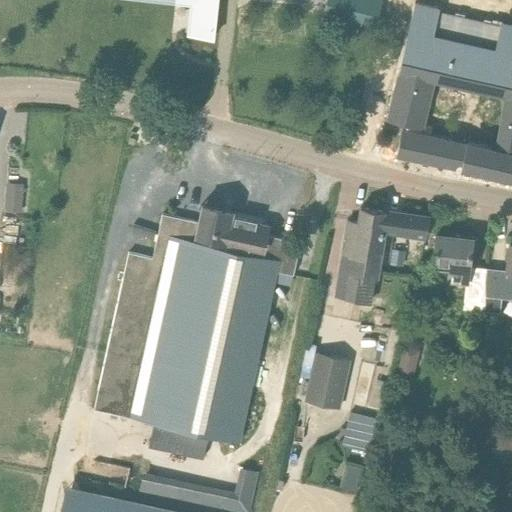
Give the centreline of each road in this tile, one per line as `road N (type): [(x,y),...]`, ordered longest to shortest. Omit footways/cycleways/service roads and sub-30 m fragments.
road 1 (residential): [(0,88),(150,107),(361,169),(511,201)]
road 2 (unknown): [(21,87),(0,210)]
